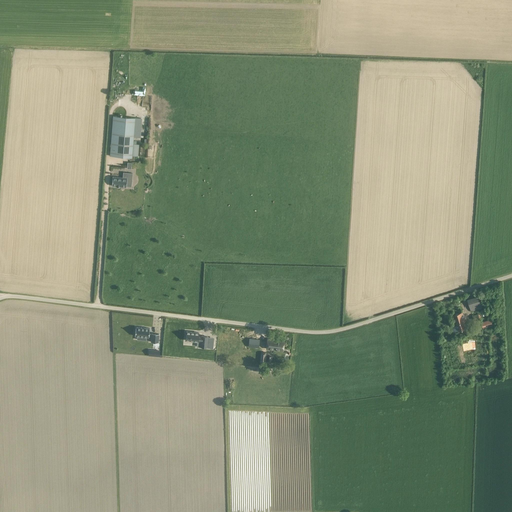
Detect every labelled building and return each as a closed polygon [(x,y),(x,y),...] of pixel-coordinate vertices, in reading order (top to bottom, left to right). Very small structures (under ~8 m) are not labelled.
[(110,156),(132,158),(135,118),(113,116),(110,156)] [(112,176),(111,186),(117,186),(126,186),(131,186),(132,173),(123,172),(123,177),(112,176)] [(468,299),(471,312),(483,308),(479,296),(468,299)] [(456,325),(452,327),(454,332),(459,330),(459,331),(467,328),(464,321),(466,321),(463,312),(453,315),(456,325)] [(490,320),(481,322),(483,327),(483,328),(492,326),(492,324),(490,320)] [(142,336),(146,337),(149,337),(149,336),(152,337),(151,342),(158,343),(159,334),(152,333),(152,334),(149,334),(150,328),(136,327),(135,336),(137,336),(137,339),(142,340),(142,336)] [(186,331),(185,340),(197,341),(201,342),(200,347),(206,348),(207,337),(202,336),(201,337),(198,337),(199,333),(186,331)] [(249,347),(258,348),(259,339),(249,338),(249,347)] [(266,349),(283,350),(284,341),(267,339),(266,349)] [(199,355),(199,352),(188,350),(187,357),(201,359),(202,355),(199,355)]
